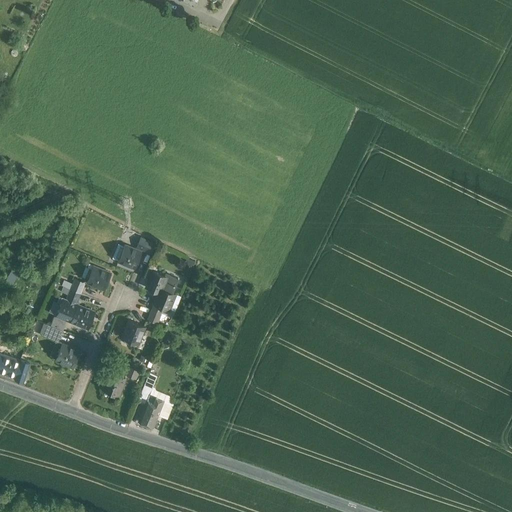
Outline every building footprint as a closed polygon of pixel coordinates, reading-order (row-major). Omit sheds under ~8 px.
[(156,243),(141,237),(137,246),(152,252),(156,243)] [(111,257),(118,260),(124,244),(118,242),(111,257)] [(141,251),(124,244),(118,260),(135,267),(141,251)] [(110,273),(93,266),(87,282),(104,289),(110,273)] [(167,276),(153,270),(147,286),(158,291),(160,292),(162,288),(167,276)] [(76,278),(72,288),(80,292),(85,282),(76,278)] [(80,292),(72,288),(68,298),(76,302),(80,292)] [(175,293),(162,288),(160,292),(158,291),(156,297),(154,303),(169,308),(175,293)] [(68,298),(63,296),(60,304),(61,305),(57,313),(56,313),(55,313),(67,318),(88,327),(95,311),(78,304),(79,303),(68,298)] [(169,308),(154,303),(152,308),(161,312),(172,316),(175,310),(169,308)] [(161,312),(152,308),(148,319),(157,322),(161,312)] [(67,318),(55,313),(51,324),(63,329),(67,318)] [(145,326),(129,319),(122,336),(138,343),(145,326)] [(63,329),(51,324),(46,322),(42,334),(56,340),(58,341),(63,329)] [(50,354),(56,356),(62,342),(58,341),(56,340),(50,354)] [(79,349),(62,342),(56,356),(55,358),(73,365),(79,349)] [(0,370),(9,373),(14,360),(0,355),(0,370)] [(14,360),(9,373),(15,375),(15,377),(23,380),(30,362),(21,358),(20,362),(14,360)] [(139,365),(131,362),(127,372),(135,375),(139,365)] [(110,369),(103,385),(118,391),(125,375),(110,369)] [(151,389),(143,386),(138,399),(146,402),(149,392),(150,393),(151,389)] [(150,393),(149,392),(146,402),(139,419),(154,425),(164,398),(150,393)]
